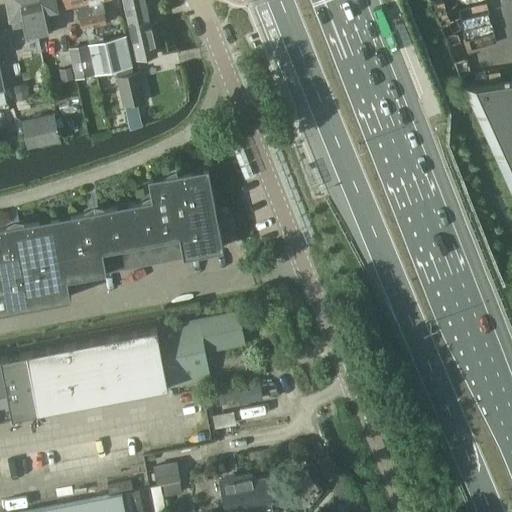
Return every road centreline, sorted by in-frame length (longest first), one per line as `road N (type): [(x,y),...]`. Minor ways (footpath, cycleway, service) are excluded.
road 1 (primary): [(279,0),(490,511)]
road 2 (unclassified): [(198,0),(349,381),(292,414)]
road 3 (primary): [(511,433),(344,0)]
